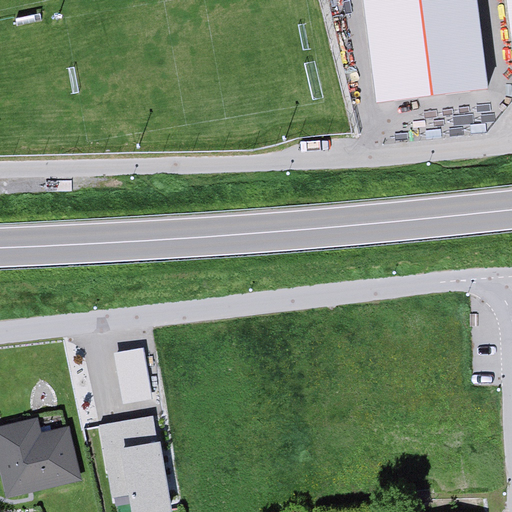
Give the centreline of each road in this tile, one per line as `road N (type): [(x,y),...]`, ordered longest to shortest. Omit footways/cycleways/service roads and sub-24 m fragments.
road 1 (primary): [(511,212),(0,250)]
road 2 (residential): [(0,174),(511,146)]
road 3 (residential): [(0,334),(502,278)]
road 4 (residential): [(511,422),(502,278)]
